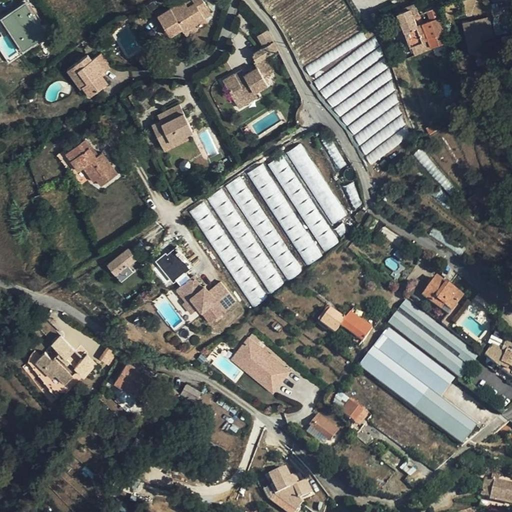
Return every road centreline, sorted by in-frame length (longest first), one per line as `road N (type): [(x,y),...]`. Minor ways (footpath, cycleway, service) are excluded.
road 1 (residential): [(249,0),(309,99),(342,136),(372,209),(511,307)]
road 2 (track): [(156,477),(198,490),(232,481),(261,416)]
road 3 (unknown): [(241,0),(223,59),(155,77)]
